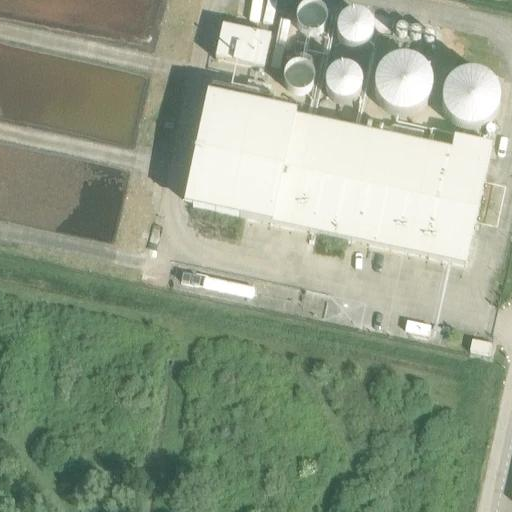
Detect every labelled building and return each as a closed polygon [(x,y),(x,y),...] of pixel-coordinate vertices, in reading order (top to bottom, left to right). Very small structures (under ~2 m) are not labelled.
[(323,24),(323,19),(321,13),(318,9),(314,6),(309,4),(304,5),(299,7),(295,10),(292,14),(291,19),(292,24),(294,29),(297,33),(302,35),(307,36),(312,35),(317,33),(320,29),(323,24)] [(371,34),(370,28),(367,22),(362,18),(356,16),(350,15),(344,17),(339,21),(336,25),(334,31),(334,37),(336,42),(340,47),(344,50),(350,52),(356,52),(362,50),(367,46),(370,40),(371,34)] [(271,38),(222,28),(214,62),(263,72),(271,38)] [(405,36),(406,34),(405,32),(404,30),(402,28),(400,28),(398,28),(396,29),(394,30),(393,32),(392,34),(392,36),(393,38),(395,40),(397,41),(399,41),(401,41),(403,40),(405,38),(405,36)] [(420,39),(420,37),(419,35),(418,33),(416,32),(414,31),(412,31),(410,32),(408,33),(407,35),(406,37),(407,40),(407,42),(409,43),(411,44),(413,44),(415,44),(417,43),(419,41),(420,39)] [(434,43),(434,40),(433,38),(432,36),(430,35),(428,34),(426,34),(424,35),(422,37),(421,38),(421,41),(421,43),(422,45),(423,46),(425,47),(427,48),(430,47),(432,46),(433,45),(434,43)] [(429,107),(433,97),(433,87),(429,77),(423,70),(415,64),(405,62),(395,62),(386,66),(378,73),(374,82),(372,92),(374,102),(378,111),(386,117),(395,121),(405,122),(415,120),(423,114),(429,107)] [(310,83),(311,78),(309,73),(306,68),(302,65),(297,64),(291,64),(287,66),(283,69),(280,73),(279,78),(280,84),(282,88),(285,92),(290,94),(295,95),(300,94),(305,92),(308,88),(310,83)] [(358,87),(357,81),(354,76),(349,71),(343,69),(337,69),(331,71),(326,74),(323,79),(321,84),(321,90),(323,96),(327,100),(331,104),(337,105),(343,105),(349,103),(354,99),(357,94),(358,87)] [(495,121),(499,112),(499,101),(496,92),(489,84),(481,78),(471,76),(461,77),(452,81),(445,88),(440,96),(438,106),(440,116),(444,125),(452,132),(461,136),(471,137),(481,134),(489,129),(495,121)] [(207,98),(184,208),(192,210),(239,220),(465,269),(491,147),(453,139),(450,153),(268,113),(270,100),(268,99),(270,88),(247,83),(245,94),(212,87),(210,98),(207,98)] [(489,358),(491,346),(472,343),(469,354),(489,358)]
